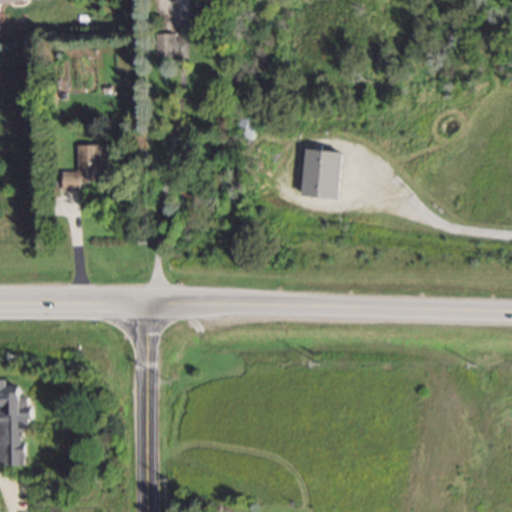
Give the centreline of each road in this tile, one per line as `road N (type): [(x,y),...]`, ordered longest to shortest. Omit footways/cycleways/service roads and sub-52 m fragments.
road 1 (secondary): [(144,304),(511,308)]
road 2 (secondary): [(141,511),(144,304)]
road 3 (secondary): [(0,304),(144,304)]
